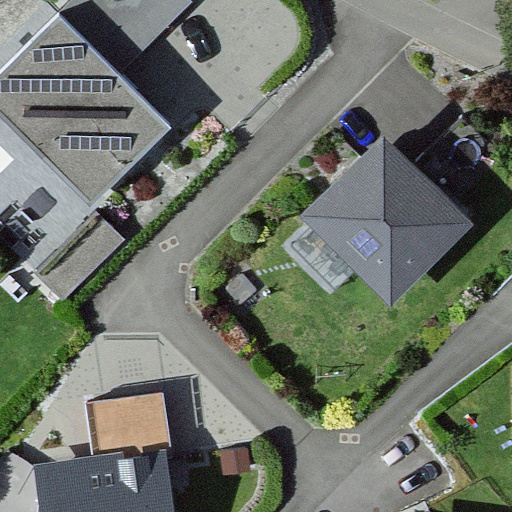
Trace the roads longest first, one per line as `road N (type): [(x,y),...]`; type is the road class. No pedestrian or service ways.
road 1 (residential): [(394,7),(177,251),(162,294),(173,320),(316,450),(298,511)]
road 2 (unknown): [(302,436),(493,266)]
